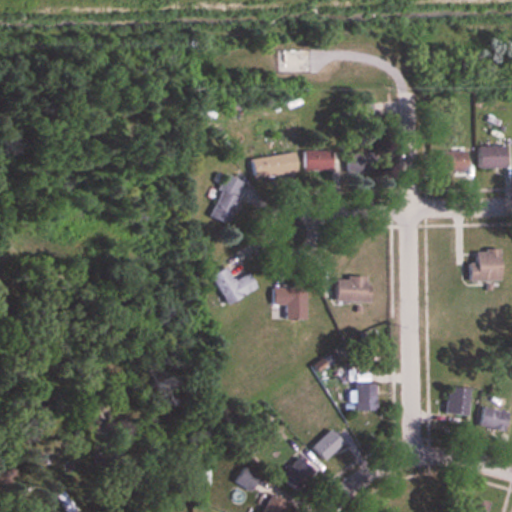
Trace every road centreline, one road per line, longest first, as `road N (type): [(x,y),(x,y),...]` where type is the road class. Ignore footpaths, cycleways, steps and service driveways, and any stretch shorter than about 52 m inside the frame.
road 1 (residential): [(406,92),(412,458)]
road 2 (residential): [(260,249),(319,215),(511,206)]
